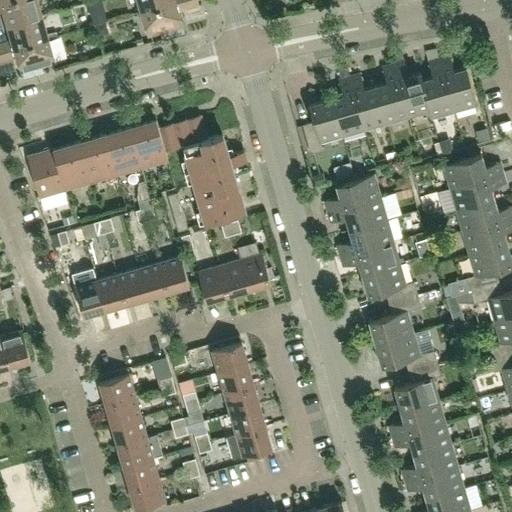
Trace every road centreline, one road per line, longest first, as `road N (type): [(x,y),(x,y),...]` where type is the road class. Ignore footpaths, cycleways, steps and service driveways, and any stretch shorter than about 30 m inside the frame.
road 1 (residential): [(177,511),(308,475),(262,314)]
road 2 (residential): [(315,300),(244,51)]
road 3 (tertiary): [(0,119),(244,51)]
road 4 (tertiary): [(244,51),(490,4)]
road 5 (residential): [(376,511),(315,300)]
road 6 (residential): [(66,363),(89,345),(154,327),(208,331),(262,314)]
road 7 (residential): [(66,363),(0,183)]
road 8 (residential): [(107,511),(66,363)]
